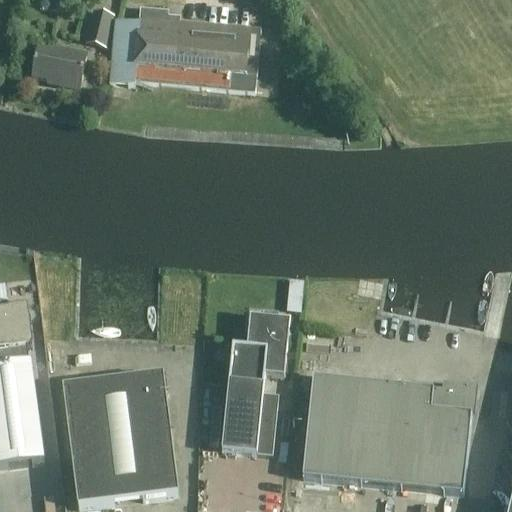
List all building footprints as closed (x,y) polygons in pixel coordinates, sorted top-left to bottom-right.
[(106,52),(114,19),(92,13),(84,47),(106,52)] [(139,27),(115,25),(109,88),(134,91),(135,87),(255,99),(261,35),(167,25),(168,16),(140,13),(139,27)] [(37,53),(32,81),(58,86),(57,89),(79,93),(86,59),(54,53),(54,56),(37,53)] [(31,368),(29,368),(27,350),(32,349),(28,309),(8,312),(7,305),(0,306),(0,474),(44,468),(31,368)] [(250,321),(247,353),(232,351),(222,457),(272,462),(278,401),(263,400),(265,380),(284,382),(290,325),(277,324),(278,318),(263,316),(262,323),(250,321)] [(77,511),(86,511),(179,500),(163,380),(63,393),(77,511)] [(473,399),(313,382),(302,483),(463,500),(473,399)]
